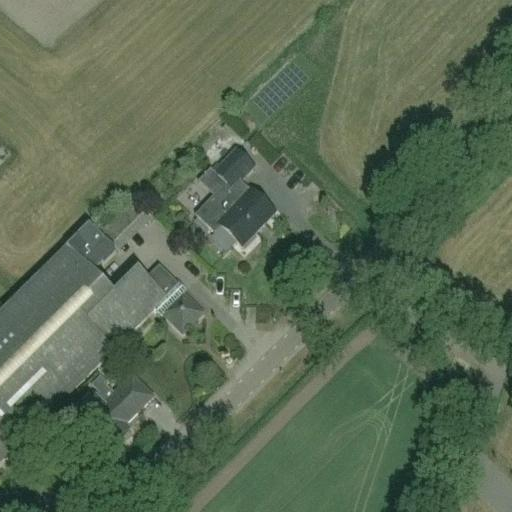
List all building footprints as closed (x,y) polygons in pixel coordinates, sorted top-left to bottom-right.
[(241,251),(275,217),(252,194),(251,195),(241,185),(254,171),(237,155),(216,176),(227,187),(196,219),(214,236),(220,231),(241,251)] [(181,300),(175,293),(179,290),(162,273),(161,273),(160,272),(159,272),(158,272),(157,273),(156,273),(147,283),(138,274),(113,298),(98,284),(133,250),(111,227),(98,239),(88,229),(5,313),(0,308),(0,467),(154,315),(161,322),(163,319),(182,338),(202,318),(183,298),(181,300)] [(128,433),(125,430),(154,401),(132,378),(113,396),(107,390),(108,388),(100,380),(92,389),(99,396),(70,424),(104,458),(128,434),(128,433)] [(168,404),(151,416),(174,448),(191,436),(168,404)] [(67,473),(75,464),(64,455),(56,463),(67,473)]
